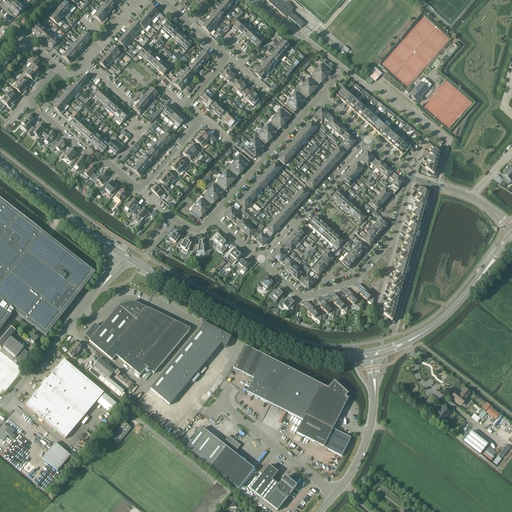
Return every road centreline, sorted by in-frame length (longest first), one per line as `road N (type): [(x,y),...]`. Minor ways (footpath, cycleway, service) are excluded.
road 1 (secondary): [(371,355),(296,346),(124,255)]
road 2 (unclassified): [(445,136),(255,0)]
road 3 (unclassified): [(0,402),(124,255)]
road 4 (residential): [(260,260),(370,138)]
road 5 (residential): [(212,217),(321,99)]
road 6 (secondary): [(124,255),(0,163)]
road 7 (unclassified): [(335,494),(218,401)]
road 8 (unclassified): [(335,494),(369,433),(371,355)]
